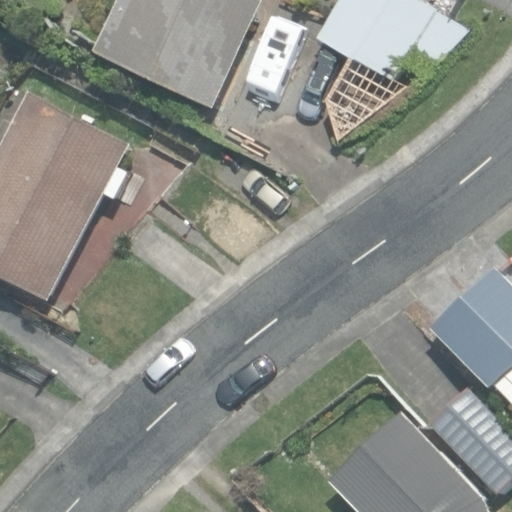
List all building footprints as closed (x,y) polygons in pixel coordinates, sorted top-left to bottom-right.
[(130,0),(103,54),(221,115),(278,4),(270,0),(130,0)] [(426,80),(471,30),(420,0),(348,0),(325,41),(398,84),(407,69),(426,80)] [(0,169),(0,271),(55,301),(138,145),(40,94),(0,169)] [(441,328),(498,387),(511,373),(511,278),(503,269),(441,328)] [(511,398),(511,379),(503,389),(511,398)] [(437,424),(503,494),(511,485),(511,429),(474,389),(437,424)] [(369,511),(502,511),(499,504),(416,419),(346,487),(369,511)]
